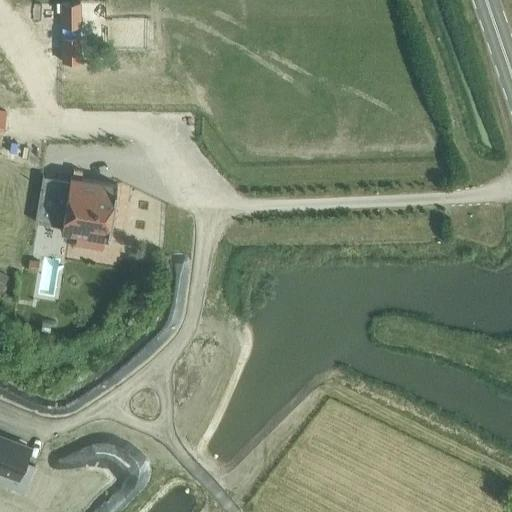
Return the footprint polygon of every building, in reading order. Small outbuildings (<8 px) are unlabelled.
[(81,2),(60,2),(61,26),(81,26),(81,2)] [(79,233),(93,236),(106,238),(115,184),(69,176),(68,180),(41,176),(42,171),(0,164),(0,267),(25,272),(34,221),(60,225),(59,230),(79,233)] [(29,259),(27,270),(37,272),(39,260),(29,259)] [(0,271),(0,290),(2,292),(11,278),(0,271)] [(34,424),(0,423),(0,459),(34,460),(34,429),(34,424)]
